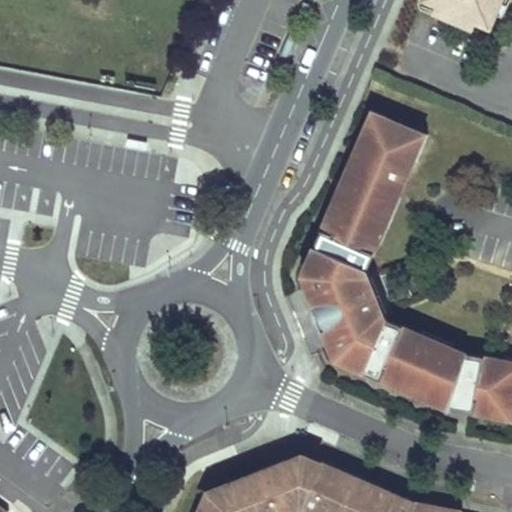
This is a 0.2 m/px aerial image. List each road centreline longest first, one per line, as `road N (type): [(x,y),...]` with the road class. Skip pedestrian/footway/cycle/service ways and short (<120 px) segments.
road 1 (residential): [(247,373),(406,448),(511,470)]
road 2 (tertiary): [(340,0),(242,228)]
road 3 (tertiary): [(176,288),(150,300),(126,338),(134,383),(166,409)]
road 4 (residential): [(400,60),(495,100),(511,98)]
